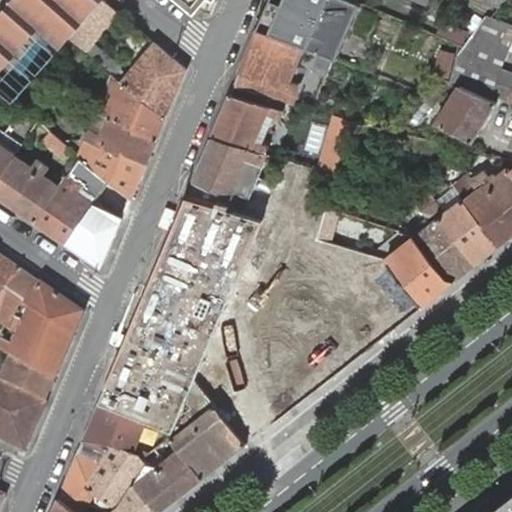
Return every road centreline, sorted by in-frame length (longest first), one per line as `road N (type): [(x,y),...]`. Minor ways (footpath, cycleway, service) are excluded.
road 1 (secondary): [(511,310),(255,511)]
road 2 (residential): [(214,59),(112,300)]
road 3 (residential): [(112,300),(32,485)]
road 4 (secondary): [(393,511),(511,418)]
road 5 (residential): [(112,300),(0,229)]
